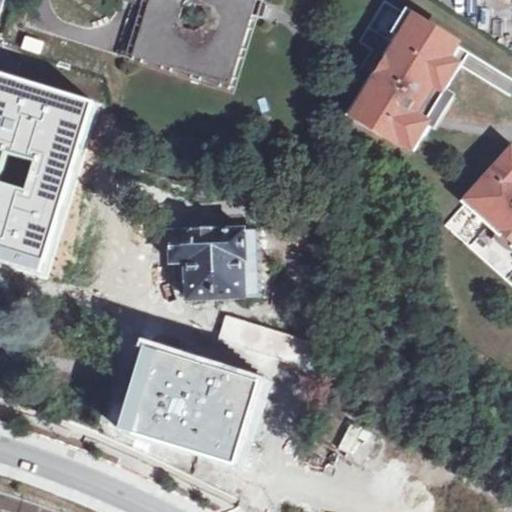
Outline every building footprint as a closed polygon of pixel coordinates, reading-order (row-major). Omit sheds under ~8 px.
[(273,0),(117,0),(118,0),(117,0),(127,0),(153,8),(138,61),(243,95),(268,22),(275,23),(278,11),(271,9),(273,0)] [(474,39),(414,0),(400,0),(378,34),(390,42),(372,70),(378,73),(360,99),(430,145),(440,130),(436,127),(453,101),(458,104),(464,95),(467,90),(462,86),(480,59),(467,52),(474,39)] [(100,92),(0,64),(0,270),(44,283),(100,92)] [(511,163),(459,219),(511,268),(511,163)] [(257,235),(184,236),(184,266),(200,266),(201,302),(257,300),(257,235)] [(312,348),(228,317),(219,340),(304,370),(312,348)] [(247,480),(277,379),(153,342),(123,442),(247,480)]
